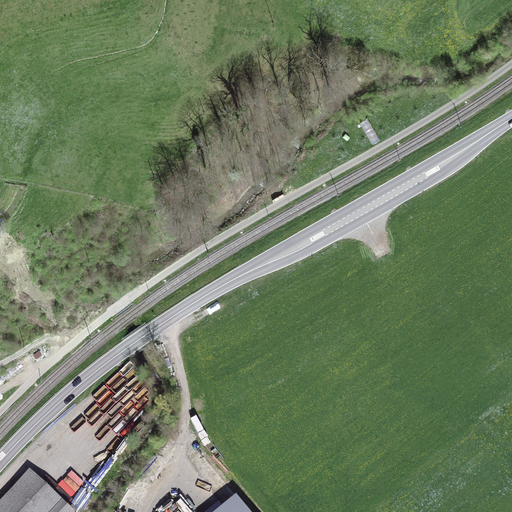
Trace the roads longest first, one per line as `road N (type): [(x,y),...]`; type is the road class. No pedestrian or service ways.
road 1 (track): [(0,413),(134,294),(511,67)]
road 2 (secondary): [(0,460),(84,380),(186,308),(511,122)]
road 3 (track): [(126,511),(181,428),(182,398),(160,326)]
